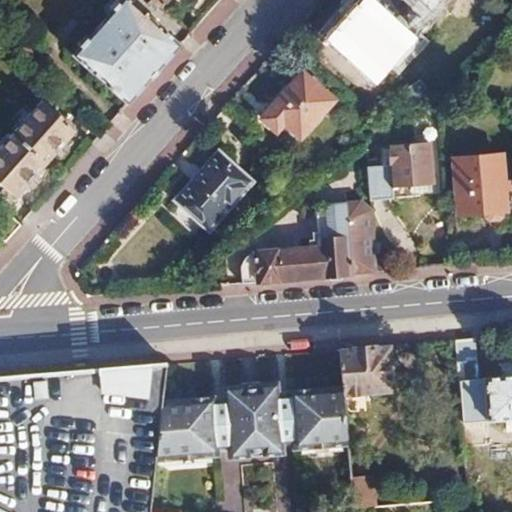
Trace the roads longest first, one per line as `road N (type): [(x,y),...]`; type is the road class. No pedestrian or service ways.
road 1 (tertiary): [(0,339),(511,295)]
road 2 (residential): [(0,339),(10,304),(44,254),(269,0)]
